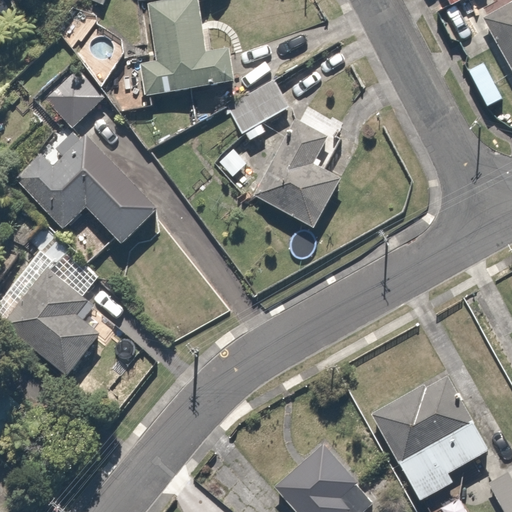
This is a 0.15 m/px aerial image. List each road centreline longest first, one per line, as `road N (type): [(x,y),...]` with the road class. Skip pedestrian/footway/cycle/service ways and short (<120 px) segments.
road 1 (residential): [(489,225),(249,369),(166,449),(116,511)]
road 2 (residential): [(385,0),(489,225)]
